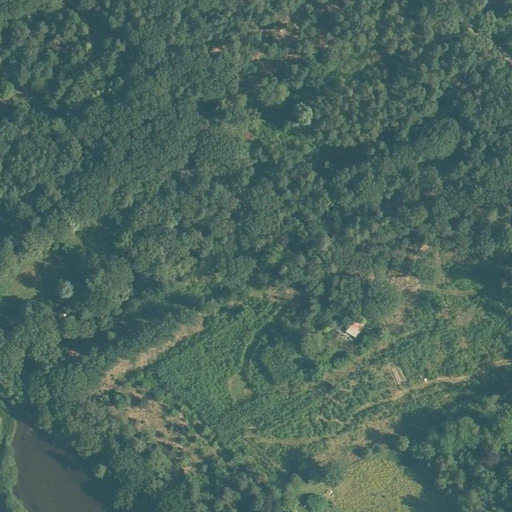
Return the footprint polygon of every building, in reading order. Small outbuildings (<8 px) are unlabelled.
[(90,34),(85,36),(89,45),(94,43),(92,38),(93,38),(92,35),(91,36),(90,34)] [(149,73),(133,83),(138,91),(154,81),(149,73)] [(28,75),(21,80),(26,87),(31,84),(34,82),(29,74),(28,75)] [(184,160),(183,169),(194,170),(195,161),(184,160)] [(0,213),(0,220),(2,224),(10,220),(5,210),(0,213)] [(217,216),(209,219),(212,227),(218,224),(216,221),(218,220),(217,216)] [(239,271),(231,275),(235,282),(242,277),(243,279),(253,274),(247,264),(238,269),(239,271)] [(150,273),(149,282),(156,283),(157,274),(150,273)] [(68,304),(51,315),(53,319),(70,308),(68,304)] [(332,327),(337,330),(343,320),(338,317),(332,327)] [(48,321),(51,326),(52,326),(54,329),(58,327),(52,318),(48,321)] [(353,321),(346,332),(355,337),(362,326),(353,321)] [(26,378),(41,370),(37,363),(23,371),(26,378)] [(312,364),(298,373),(301,377),(314,369),(312,364)]
